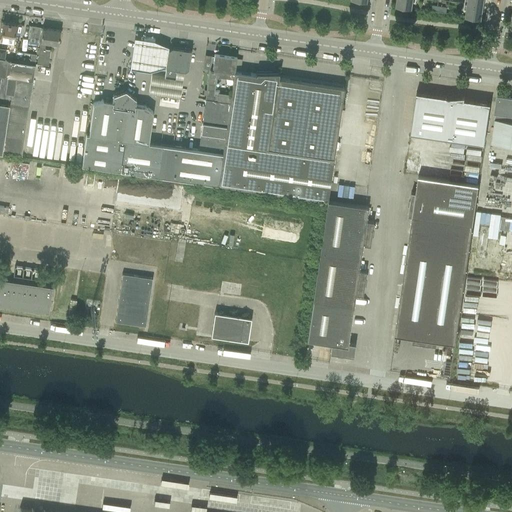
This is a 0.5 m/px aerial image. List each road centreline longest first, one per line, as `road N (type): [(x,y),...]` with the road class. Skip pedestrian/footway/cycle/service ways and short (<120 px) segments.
road 1 (unclassified): [(511,480),(0,406)]
road 2 (unclassified): [(436,511),(0,447)]
road 3 (unclassified): [(374,386),(0,328)]
road 4 (residential): [(374,386),(391,225),(383,177),(398,56)]
road 5 (unknown): [(385,185),(353,174),(347,158),(362,51)]
road 6 (tertiary): [(259,36),(122,15)]
road 7 (unclassified): [(511,405),(374,386)]
